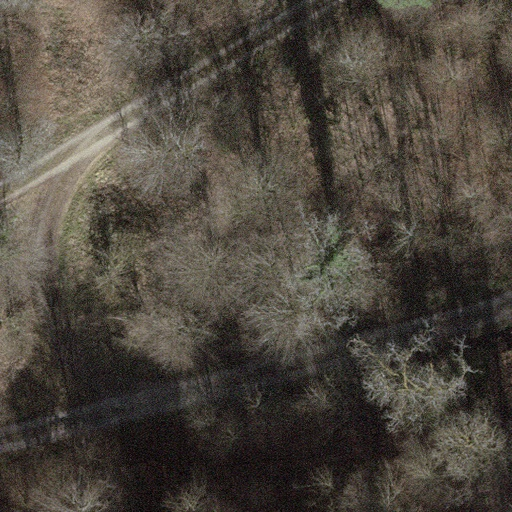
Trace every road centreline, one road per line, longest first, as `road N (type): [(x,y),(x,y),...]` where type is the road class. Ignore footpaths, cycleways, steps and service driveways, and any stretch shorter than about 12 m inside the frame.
road 1 (track): [(153,405),(65,346),(39,270),(90,146),(322,0)]
road 2 (track): [(511,300),(0,445)]
